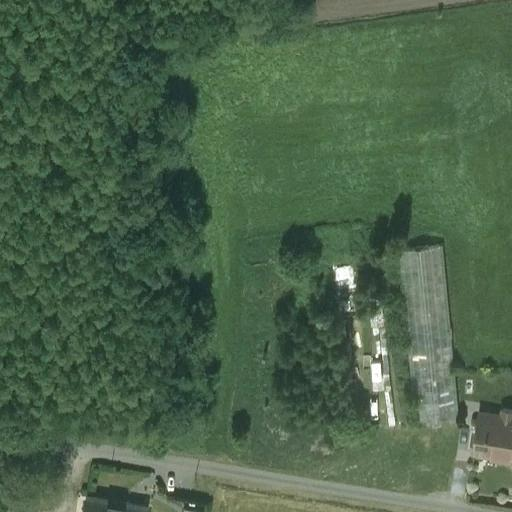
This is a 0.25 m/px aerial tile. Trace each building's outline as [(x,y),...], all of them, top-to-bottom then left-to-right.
[(444,243),(400,247),(417,423),(461,418),(444,243)] [(379,250),(333,254),(351,429),(397,425),(379,250)] [(313,256),(268,261),(282,432),(332,432),(313,256)] [(511,415),(482,411),(476,450),(511,456),(511,415)] [(147,511),(149,506),(88,495),(84,511),(147,511)] [(37,511),(38,509),(0,502),(0,511),(37,511)]
